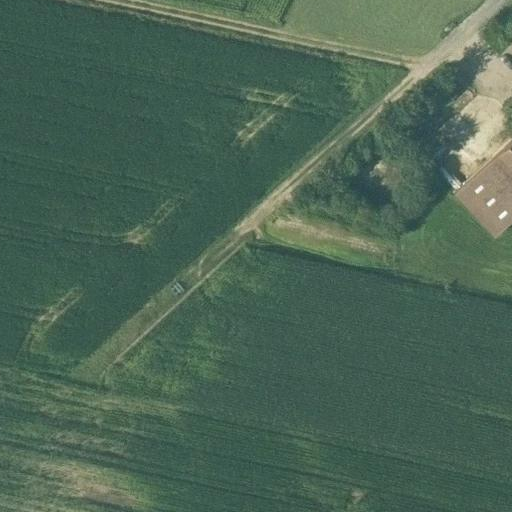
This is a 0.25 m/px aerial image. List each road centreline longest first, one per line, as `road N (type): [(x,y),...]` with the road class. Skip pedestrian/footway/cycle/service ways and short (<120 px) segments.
road 1 (track): [(427,65),(78,382)]
road 2 (track): [(427,65),(125,0)]
